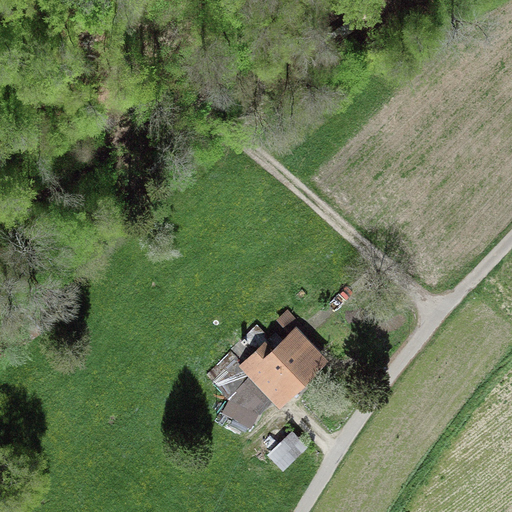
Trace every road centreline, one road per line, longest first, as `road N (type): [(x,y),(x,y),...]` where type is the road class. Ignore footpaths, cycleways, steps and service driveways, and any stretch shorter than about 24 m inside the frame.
road 1 (unclassified): [(303,511),(436,318),(511,239)]
road 2 (track): [(185,97),(436,318)]
road 3 (track): [(0,214),(185,97),(267,59)]
